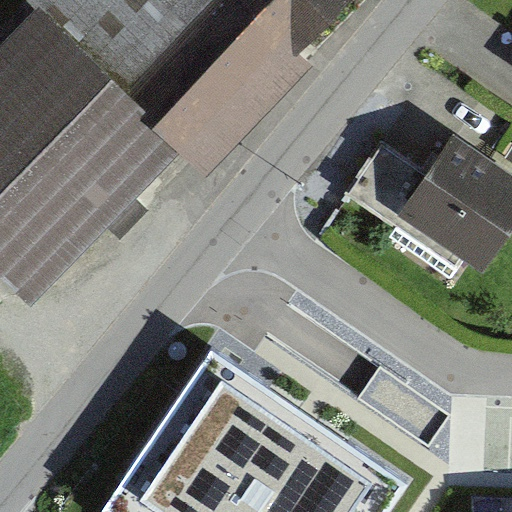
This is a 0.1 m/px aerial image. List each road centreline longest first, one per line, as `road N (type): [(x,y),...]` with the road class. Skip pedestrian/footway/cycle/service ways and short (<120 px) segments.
road 1 (unclassified): [(239,214),(0,500)]
road 2 (residential): [(239,214),(435,356),(511,378)]
road 3 (unclassified): [(413,0),(239,214)]
